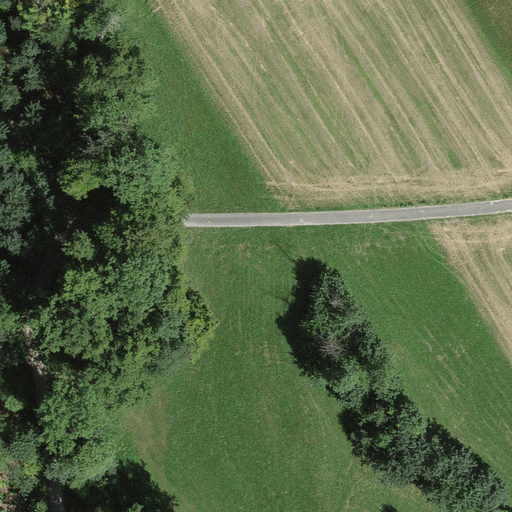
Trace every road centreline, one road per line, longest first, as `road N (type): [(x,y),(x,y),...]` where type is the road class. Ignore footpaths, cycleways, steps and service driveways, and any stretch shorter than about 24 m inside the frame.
road 1 (track): [(511,202),(76,221)]
road 2 (track): [(61,511),(31,318),(37,281),(76,221),(0,130)]
